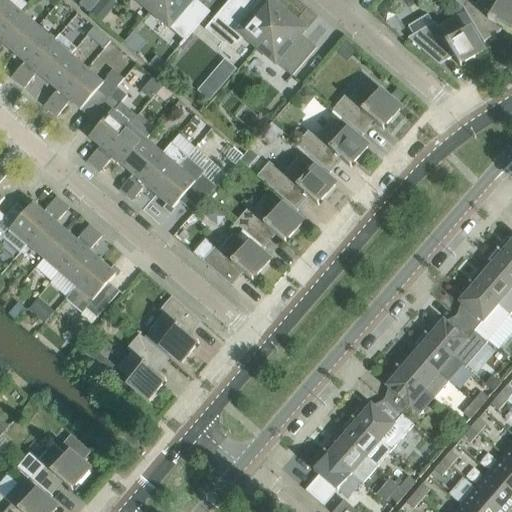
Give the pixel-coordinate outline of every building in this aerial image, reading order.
[(0,0),(0,38),(21,14),(5,0),(0,0)] [(93,0),(91,0),(83,11),(89,16),(99,5),(93,0)] [(136,0),(151,12),(161,0),(136,0)] [(161,0),(151,12),(184,40),(179,46),(180,47),(207,16),(210,12),(209,11),(206,15),(191,2),(192,0),(161,0)] [(245,38),(257,48),(286,15),(268,0),(266,0),(267,0),(261,7),(252,0),(230,0),(212,21),(205,29),(224,46),(225,46),(228,47),(231,47),(234,47),(236,46),(239,44),(240,43),(241,42),(243,40),(244,39),(245,38)] [(466,0),(453,0),(454,1),(463,9),(483,43),(500,33),(502,29),(511,34),(511,0),(479,0),(476,5),(466,0)] [(97,7),(91,15),(101,23),(107,15),(97,7)] [(428,14),(407,27),(413,36),(408,39),(439,66),(454,57),(458,64),(460,67),(462,66),(465,64),(483,54),(477,43),(481,40),(464,12),(457,16),(457,15),(438,27),(435,22),(433,23),(428,14)] [(3,45),(15,55),(38,28),(21,14),(0,38),(0,50),(2,49),(0,48),(3,45)] [(286,15),(257,48),(290,77),(286,82),(287,83),(316,48),(315,48),(312,52),(297,39),(303,32),(304,32),(305,31),(286,15)] [(11,78),(18,84),(54,42),(38,28),(15,55),(26,64),(23,67),(22,66),(11,78)] [(94,28),(87,36),(103,50),(110,42),(94,28)] [(54,42),(18,84),(24,89),(34,77),(33,76),(36,73),(47,83),(70,56),(76,49),(60,35),(54,42)] [(44,107),(51,112),(87,70),(70,56),(47,83),(58,92),(56,95),(55,95),(44,107)] [(156,57),(150,64),(158,70),(163,64),(156,57)] [(90,119),(117,88),(124,80),(113,71),(106,78),(107,79),(103,84),(87,70),(51,112),(57,117),(67,105),(66,104),(69,101),(80,111),(82,110),(91,117),(90,119)] [(212,75),(197,92),(209,103),(224,85),(212,75)] [(384,129),(387,126),(400,110),(380,93),(379,95),(364,82),(349,100),(345,96),(333,111),(362,136),(374,123),(380,128),(383,131),(384,129)] [(97,151),(87,163),(94,169),(129,127),(138,117),(121,103),(127,96),(117,88),(90,119),(91,119),(92,118),(100,126),(89,138),(101,149),(98,152),(97,151)] [(305,90),(297,98),(306,106),(314,97),(305,90)] [(112,158),(123,167),(146,141),(156,129),(139,115),(138,117),(129,127),(94,169),(99,174),(110,162),(109,161),(112,158)] [(195,116),(190,122),(198,128),(203,122),(195,116)] [(351,167),(354,164),(367,148),(348,131),(346,133),(331,121),(316,138),(309,131),(296,145),(330,174),(341,161),(348,166),(350,168),(351,167)] [(272,124),(262,136),(273,146),(283,134),(272,124)] [(120,191),(126,197),(162,155),(146,141),(123,167),(134,177),(131,180),(130,179),(120,191)] [(155,195),(178,169),(187,158),(171,144),(162,155),(126,197),(132,202),(143,190),(141,189),(144,186),(155,195)] [(178,169),(155,195),(166,205),(163,209),(169,214),(180,201),(194,212),(193,213),(194,214),(227,176),(195,149),(194,150),(187,158),(178,169)] [(315,204),(318,206),(319,205),(335,186),(315,169),(313,171),(299,158),(284,176),(269,162),(256,177),(297,212),(309,198),(315,204)] [(286,243),(289,240),(302,224),(282,207),(281,209),(266,196),(251,214),(247,210),(235,224),(243,231),(264,250),(276,236),(282,242),(285,244),(286,243)] [(20,253),(27,245),(63,204),(57,198),(46,210),(47,211),(45,214),(33,204),(25,213),(17,206),(17,205),(17,204),(4,219),(0,223),(0,244),(4,239),(20,253)] [(69,209),(63,204),(27,245),(43,259),(66,233),(55,223),(58,220),(59,221),(69,209)] [(77,242),(66,233),(43,259),(60,273),(96,232),(89,226),(79,238),(80,239),(77,242)] [(205,240),(193,254),(232,288),(243,274),(250,280),(252,282),(254,281),(256,278),(270,262),(261,254),(264,250),(243,231),(238,238),(233,234),(219,251),(205,240)] [(102,237),(96,232),(60,273),(76,288),(99,261),(88,251),(90,248),(92,249),(102,237)] [(498,248),(497,249),(511,262),(511,240),(511,242),(508,239),(507,238),(498,249),(498,248)] [(492,264),(487,269),(511,290),(511,289),(511,262),(497,249),(496,250),(497,250),(488,261),(489,262),(492,264)] [(76,288),(66,300),(83,314),(86,310),(97,319),(119,294),(120,292),(119,292),(118,293),(108,285),(120,271),(114,266),(110,270),(99,261),(76,288)] [(469,281),(469,282),(509,316),(511,313),(511,290),(487,269),(483,275),(480,272),(479,271),(470,282),(469,281)] [(464,307),(456,316),(488,343),(509,316),(469,282),(468,282),(469,283),(460,294),(461,295),(461,294),(464,297),(459,303),(461,304),(464,307)] [(156,284),(150,292),(160,300),(167,293),(156,284)] [(197,342),(190,336),(202,323),(172,297),(160,311),(164,315),(149,332),(164,345),(162,347),(182,364),(195,348),(198,345),(199,344),(197,342)] [(38,299),(30,309),(34,313),(43,303),(38,299)] [(425,333),(424,333),(462,366),(466,369),(488,343),(456,316),(449,325),(444,321),(439,326),(436,324),(436,323),(435,323),(426,333),(425,333)] [(419,348),(415,354),(448,382),(462,366),(424,333),(424,334),(425,335),(415,345),(416,346),(419,348)] [(167,382),(164,380),(157,374),(169,361),(139,335),(127,349),(131,353),(117,369),(105,359),(99,367),(126,390),(130,385),(149,402),(165,383),(167,382)] [(84,341),(77,348),(89,358),(96,351),(84,341)] [(397,365),(396,366),(434,399),(448,382),(415,354),(410,359),(407,356),(408,356),(407,355),(397,366),(397,365)] [(0,360),(0,377),(3,380),(11,370),(0,360)] [(419,416),(434,399),(396,366),(396,367),(387,378),(388,379),(391,381),(386,387),(391,391),(384,400),(402,416),(409,407),(419,416)] [(490,380),(486,385),(494,392),(501,384),(496,380),(490,380)] [(511,390),(507,386),(499,396),(506,402),(511,395),(511,390)] [(481,393),(472,403),(479,409),(488,399),(481,393)] [(506,402),(499,396),(491,405),(498,411),(506,402)] [(414,427),(402,416),(384,400),(376,409),(371,405),(366,411),(363,408),(362,407),(353,418),(352,417),(352,418),(391,452),(414,427)] [(479,409),(472,403),(463,414),(470,420),(479,409)] [(351,418),(352,419),(343,430),(343,431),(344,430),(347,433),(342,438),(377,468),(391,452),(352,418),(351,418)] [(479,419),(471,428),(478,435),(486,425),(479,419)] [(478,435),(471,428),(463,438),(470,444),(478,435)] [(324,450),(323,451),(352,475),(363,485),(377,468),(342,438),(338,443),(335,441),(335,440),(334,440),(325,450),(324,450)] [(69,489),(72,492),(76,487),(89,471),(69,454),(67,457),(53,444),(37,462),(29,454),(17,468),(50,496),(62,483),(69,489)] [(511,446),(503,457),(511,464),(511,446)] [(319,476),(305,491),(324,507),(337,492),(338,492),(338,491),(347,500),(362,483),(323,451),(324,452),(314,463),(315,463),(316,463),(319,466),(315,470),(314,471),(319,476)] [(450,452),(443,461),(450,467),(458,458),(450,452)] [(511,493),(511,464),(503,457),(489,473),(511,493)] [(450,467),(443,461),(435,470),(442,477),(450,467)] [(509,511),(511,509),(511,493),(489,473),(475,490),(500,511),(509,511)] [(399,488),(406,494),(416,483),(409,477),(399,488)] [(11,505),(5,511),(54,511),(57,509),(37,492),(35,494),(21,481),(5,500),(11,505)] [(422,484),(414,494),(422,500),(430,491),(422,484)] [(397,504),(406,494),(399,488),(390,498),(397,504)] [(467,511),(500,511),(475,490),(461,506),(467,511)] [(422,500),(414,494),(406,503),(414,509),(422,500)] [(334,511),(353,511),(355,510),(344,501),(334,511)]
